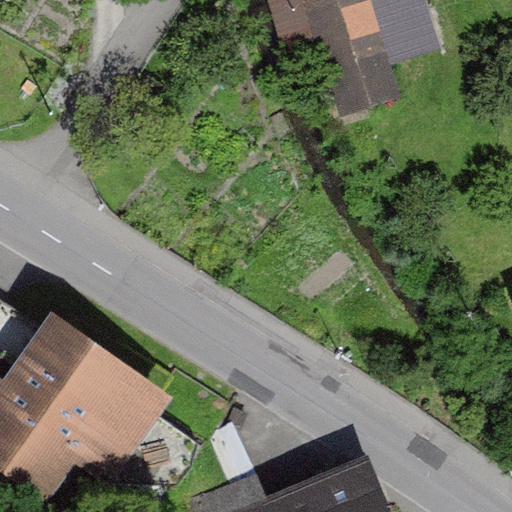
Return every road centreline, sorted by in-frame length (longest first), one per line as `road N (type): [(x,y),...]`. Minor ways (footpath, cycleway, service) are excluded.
road 1 (tertiary): [(9,211),(485,511)]
road 2 (residential): [(9,211),(151,0)]
